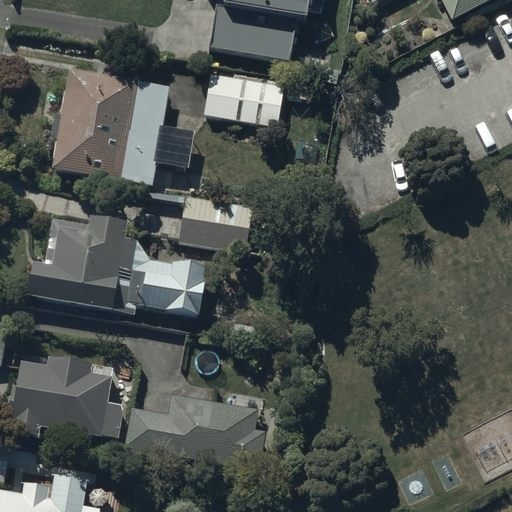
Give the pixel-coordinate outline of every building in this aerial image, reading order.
[(219,0),(218,9),(213,8),(207,52),(290,63),(295,23),(306,25),(308,12),(321,14),(323,0),(219,0)] [(392,0),(366,0),(373,11),(392,0)] [(498,0),(441,0),(453,23),(498,0)] [(141,87),(65,72),(47,168),(122,182),(141,87)] [(282,87),(208,77),(202,119),(276,130),(282,87)] [(254,209),(184,197),(175,245),(245,257),(254,209)] [(196,321),(204,273),(146,262),(134,245),(122,243),(124,228),(88,222),(85,236),(59,232),(52,269),(32,266),(28,292),(196,321)] [(110,383),(20,366),(9,426),(99,443),(110,383)] [(166,419),(132,413),(125,446),(252,470),(258,436),(247,434),(250,414),(170,399),(166,419)] [(9,450),(0,448),(0,484),(5,485),(9,450)] [(99,511),(100,503),(0,490),(0,511),(99,511)]
